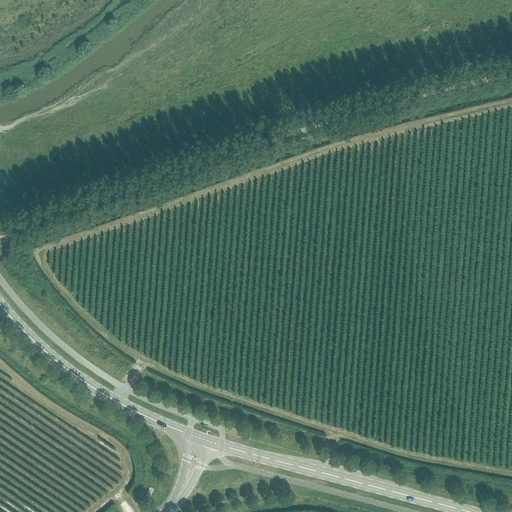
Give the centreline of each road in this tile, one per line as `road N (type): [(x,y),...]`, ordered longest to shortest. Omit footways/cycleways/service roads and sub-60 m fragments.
road 1 (track): [(511,70),(202,156),(0,229)]
road 2 (tertiary): [(471,511),(201,438)]
road 3 (tertiary): [(201,438),(81,384),(0,301)]
